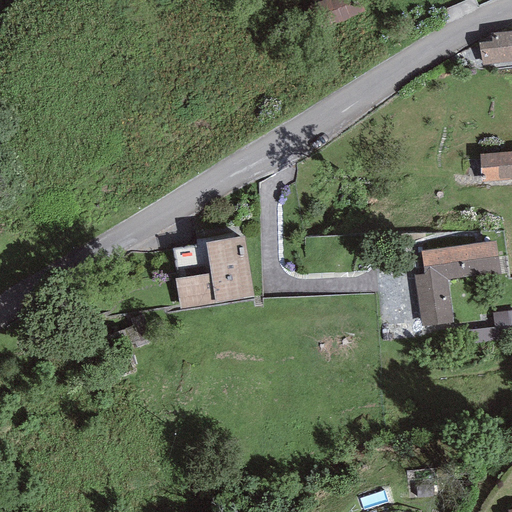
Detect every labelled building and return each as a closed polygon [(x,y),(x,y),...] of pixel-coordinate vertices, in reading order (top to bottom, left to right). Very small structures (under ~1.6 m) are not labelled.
[(511,31),(491,34),(492,41),(478,42),(481,65),(511,61),(511,31)] [(511,151),(479,154),(481,182),(511,179),(511,151)] [(244,236),(205,242),(210,273),(175,279),(180,308),(254,296),(244,236)] [(496,242),(419,252),(422,274),(415,275),(421,326),(453,322),(448,280),(500,273),(496,242)] [(511,311),(491,313),(493,328),(494,342),(511,339),(511,311)] [(463,345),(494,342),(493,328),(461,331),(463,345)]
